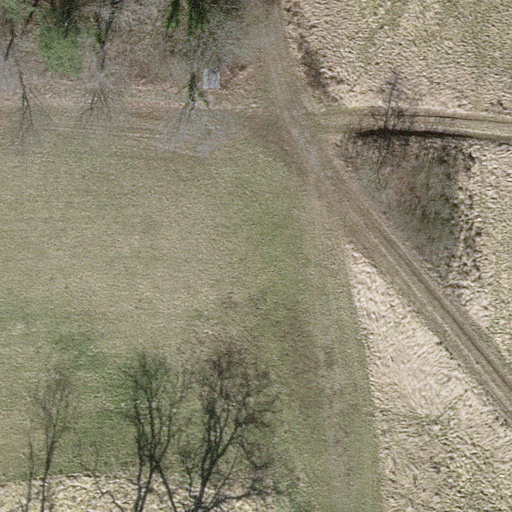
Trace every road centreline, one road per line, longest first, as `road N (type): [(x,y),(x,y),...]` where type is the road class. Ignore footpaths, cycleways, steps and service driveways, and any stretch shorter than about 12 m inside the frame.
road 1 (track): [(511,398),(297,124)]
road 2 (track): [(297,124),(273,0)]
